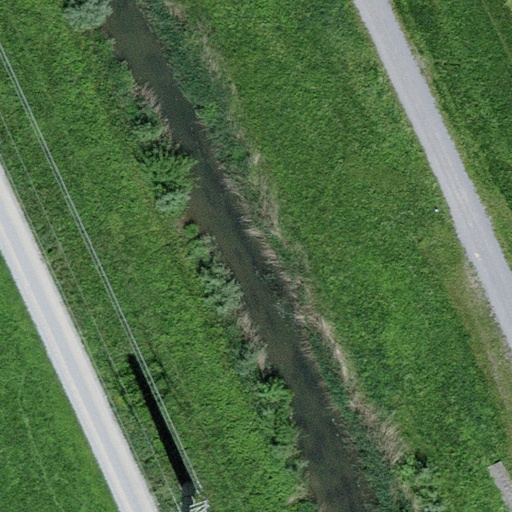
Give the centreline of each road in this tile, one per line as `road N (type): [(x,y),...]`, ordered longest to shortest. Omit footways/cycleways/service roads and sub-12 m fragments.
road 1 (track): [(0,211),(140,511)]
road 2 (track): [(416,0),(511,204)]
